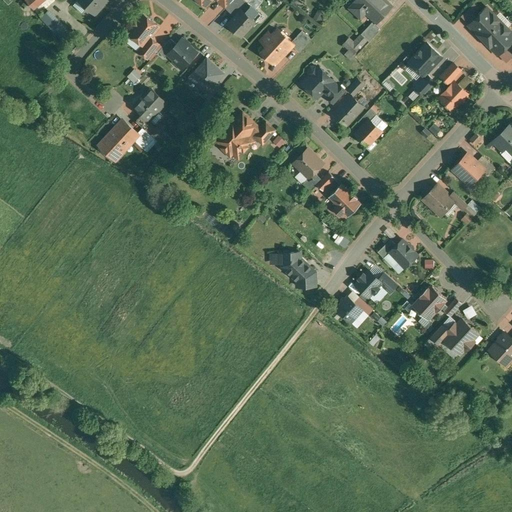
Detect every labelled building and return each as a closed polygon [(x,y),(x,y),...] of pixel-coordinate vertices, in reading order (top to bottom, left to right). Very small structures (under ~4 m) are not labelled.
[(26,0),(34,9),(44,0),(26,0)] [(80,0),(95,14),(104,5),(102,4),(105,0),(80,0)] [(233,0),(226,8),(235,17),(242,10),(245,12),(251,6),(244,0),(233,0)] [(392,6),(385,0),(356,0),(355,1),(355,2),(350,7),(361,17),(366,12),(377,22),(392,6)] [(474,4),(470,8),(474,12),(478,8),(474,4)] [(470,8),(461,16),(470,25),(477,17),(473,13),(474,12),(470,8)] [(470,25),(469,25),(479,35),(479,36),(483,40),(501,22),(487,8),(477,17),(470,25)] [(74,35),(49,9),(42,16),(67,42),(74,35)] [(235,17),(228,24),(241,36),(255,22),(245,12),(242,10),(235,17)] [(322,22),(325,13),(318,10),(315,20),(322,22)] [(143,13),(138,20),(136,19),(131,24),(133,26),(128,33),(144,45),(144,46),(151,37),(160,26),(143,13)] [(372,22),(361,34),(369,41),(380,30),(372,22)] [(511,33),(501,22),(483,40),(487,44),(488,44),(498,54),(506,47),(511,41),(511,40),(511,33)] [(278,29),(272,35),(269,32),(261,41),(267,46),(264,50),(264,54),(273,62),(277,62),(293,46),(294,44),(292,42),(278,29)] [(302,31),(292,42),(294,44),(293,46),(299,52),(312,39),(302,31)] [(151,37),(144,46),(144,45),(139,51),(148,58),(159,43),(151,37)] [(171,38),(158,51),(165,57),(168,54),(168,53),(177,44),(171,38)] [(197,52),(182,38),(177,44),(168,53),(168,54),(174,59),(176,58),(184,66),(197,52)] [(427,43),(409,62),(424,75),(442,56),(427,43)] [(511,57),(511,53),(506,47),(498,54),(507,63),(511,57)] [(228,73),(209,56),(191,76),(209,93),(228,73)] [(454,63),(442,76),(449,83),(461,70),(454,63)] [(333,80),(319,67),(317,68),(315,66),(311,66),(309,69),(309,73),(311,75),(303,83),(317,97),(324,90),(329,95),(337,86),(332,81),(333,80)] [(136,83),(143,75),(136,68),(128,76),(136,83)] [(424,80),(423,79),(415,88),(423,95),(436,82),(428,75),(424,80)] [(358,78),(348,89),(355,95),(364,85),(358,78)] [(455,81),(440,98),(446,103),(445,104),(445,106),(448,109),(451,109),(452,108),(453,110),(458,105),(460,105),(465,100),(464,98),(468,94),(455,81)] [(329,95),(327,97),(334,103),(346,90),(339,84),(337,86),(329,95)] [(151,89),(142,99),(142,98),(135,106),(142,113),(149,120),(150,119),(166,102),(151,88),(151,89)] [(416,100),(421,93),(415,89),(410,96),(416,100)] [(351,94),(334,112),(347,124),(364,106),(363,106),(357,101),(351,94)] [(363,96),(361,97),(357,101),(363,106),(367,102),(367,100),(363,96)] [(377,114),(371,108),(367,112),(373,118),(377,114)] [(243,111),(231,124),(229,122),(216,137),(221,142),(218,145),(230,156),(233,153),(239,158),(252,143),(247,138),(258,126),(243,111)] [(142,113),(136,120),(143,127),(145,129),(152,121),(150,119),(149,120),(142,113)] [(369,118),(355,133),(368,145),(376,137),(375,137),(381,130),(382,131),(377,126),(369,118)] [(382,120),(377,126),(382,131),(387,125),(382,120)] [(136,135),(121,121),(106,137),(107,138),(100,145),(99,144),(99,145),(115,160),(116,159),(114,158),(133,138),(136,135)] [(260,128),(258,126),(252,133),(263,143),(275,130),(266,122),(260,128)] [(511,126),(510,125),(494,141),(502,150),(507,146),(511,151),(511,126)] [(143,127),(136,135),(133,138),(144,149),(154,137),(145,129),(143,127)] [(478,131),(469,141),(477,148),(485,138),(478,131)] [(502,150),(500,152),(510,163),(511,161),(511,151),(507,146),(502,150)] [(323,163),(308,148),(294,162),(309,177),(315,172),(323,163)] [(468,153),(453,169),(470,184),(484,169),(485,168),(477,161),(468,153)] [(496,167),(483,155),(477,161),(485,168),(484,169),(489,174),(496,167)] [(322,179),(317,184),(323,191),(323,190),(335,178),(336,178),(329,171),(322,179)] [(315,172),(309,177),(303,183),(311,190),(317,184),(322,179),(315,172)] [(341,183),(328,196),(329,197),(337,205),(333,209),(340,216),(344,211),(348,215),(348,216),(362,203),(361,202),(357,198),(358,198),(351,191),(350,191),(350,192),(342,184),(342,183),(341,183)] [(438,185),(425,199),(440,214),(454,200),(454,199),(450,196),(438,185)] [(467,204),(454,191),(450,196),(454,199),(454,200),(463,208),(467,204)] [(348,246),(351,237),(340,233),(337,242),(348,246)] [(391,239),(378,251),(383,258),(390,251),(396,245),(391,239)] [(396,245),(390,251),(398,260),(401,260),(406,266),(411,261),(416,261),(416,256),(418,255),(403,239),(396,245)] [(307,262),(300,256),(300,252),(290,252),(289,251),(283,251),(281,254),(281,261),(284,263),(284,266),(289,271),(289,273),(293,278),(295,277),(297,280),(297,286),(315,285),(315,272),(307,264),(307,262)] [(369,270),(365,274),(363,273),(358,278),(360,280),(355,284),(368,296),(373,291),(374,293),(379,287),(378,286),(380,283),(382,281),(379,278),(369,270)] [(385,272),(379,278),(382,281),(380,283),(390,292),(398,284),(385,272)] [(429,289),(427,287),(420,295),(421,296),(413,306),(420,312),(419,312),(421,313),(428,319),(436,310),(438,311),(445,304),(443,302),(446,298),(432,285),(429,289)] [(354,301),(347,295),(336,308),(351,321),(362,309),(354,301)] [(372,308),(359,295),(354,301),(362,309),(367,313),(372,308)] [(449,305),(444,310),(450,316),(455,310),(449,305)] [(470,318),(478,313),(474,305),(465,309),(470,318)] [(380,317),(374,311),(370,315),(376,321),(380,317)] [(462,318),(456,324),(455,322),(442,337),(460,354),(464,349),(466,351),(475,341),(473,339),(479,334),(462,318)] [(441,335),(436,330),(431,336),(440,344),(443,341),(439,337),(441,335)] [(506,332),(489,350),(498,358),(501,355),(507,360),(511,354),(511,337),(511,338),(506,332)]
